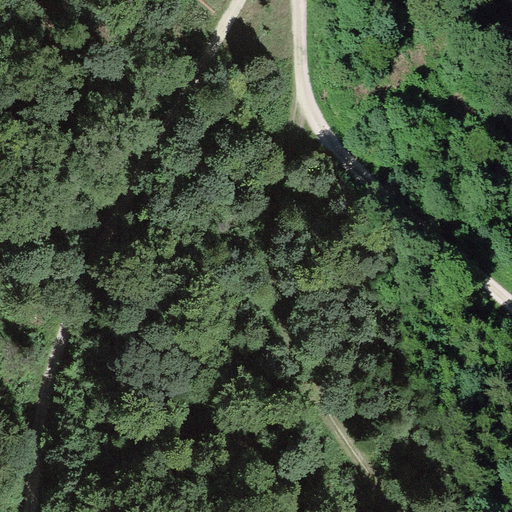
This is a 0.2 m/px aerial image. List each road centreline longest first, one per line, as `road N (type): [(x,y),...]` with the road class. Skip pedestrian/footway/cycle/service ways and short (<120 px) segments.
road 1 (track): [(238,0),(86,277),(41,420),(32,511)]
road 2 (track): [(301,98),(275,236),(277,283),(294,348),(322,406),(396,511)]
road 3 (track): [(511,303),(343,157),(301,98)]
